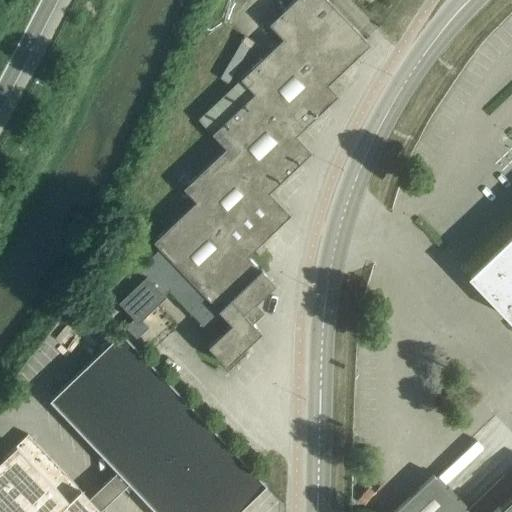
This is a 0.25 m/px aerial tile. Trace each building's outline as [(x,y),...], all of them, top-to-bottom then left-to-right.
[(143,262),(136,269),(143,277),(146,274),(164,293),(168,289),(215,337),(207,345),(219,357),(225,364),(243,348),(261,330),(252,321),(243,312),(237,305),(247,296),(254,303),(275,282),(264,271),(261,268),(247,255),(251,250),(290,213),(269,191),(311,151),(295,134),(338,94),(327,83),(370,43),(367,40),(328,0),(293,0),(269,23),(282,38),(240,78),(254,92),(211,133),(225,147),(183,187),(195,200),(153,241),(159,247),(143,262)] [(511,236),(473,273),(511,314),(511,236)] [(143,277),(118,300),(134,317),(125,326),(136,338),(148,327),(140,318),(142,317),(165,294),(164,293),(146,274),(143,277)] [(117,471),(89,498),(100,510),(124,487),(128,492),(133,488),(155,511),(237,511),(266,485),(253,471),(121,331),(49,399),(117,471)] [(27,434),(0,459),(0,511),(101,511),(100,510),(89,498),(27,434)] [(469,511),(433,474),(392,511),(511,511),(511,493),(491,511),(469,511)]
